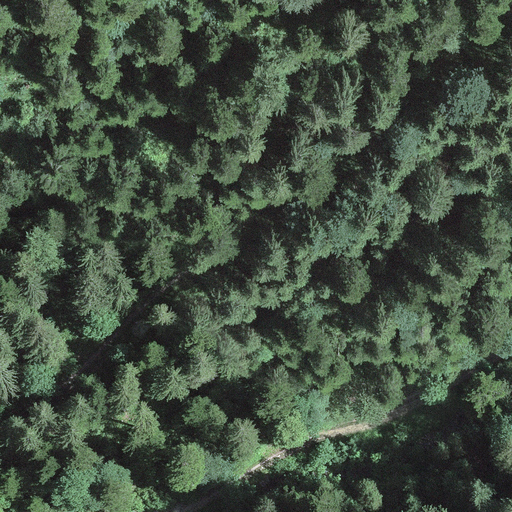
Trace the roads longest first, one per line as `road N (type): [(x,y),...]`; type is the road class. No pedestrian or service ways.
road 1 (track): [(0,406),(353,128),(511,22)]
road 2 (track): [(511,336),(160,511)]
